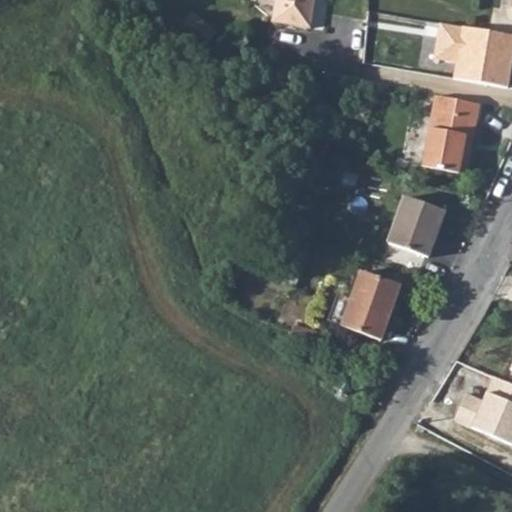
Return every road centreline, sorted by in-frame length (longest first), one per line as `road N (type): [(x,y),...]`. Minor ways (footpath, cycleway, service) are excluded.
road 1 (residential): [(336,511),(511,199)]
road 2 (track): [(383,434),(427,443),(511,489)]
